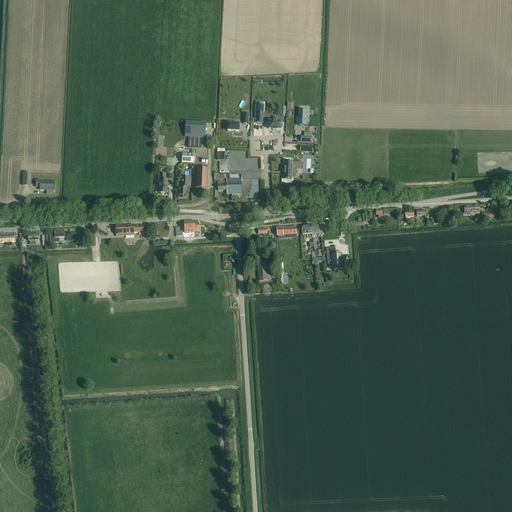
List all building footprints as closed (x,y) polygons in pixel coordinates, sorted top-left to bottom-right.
[(264,105),(256,105),(256,123),(263,123),(264,105)] [(299,110),(298,126),(306,126),(306,110),(299,110)] [(269,121),(269,129),(273,129),(273,130),(277,130),(277,129),(281,129),(281,127),(282,127),(282,124),(281,124),(281,121),(277,121),(277,118),(273,117),(273,121),(269,121)] [(185,121),(185,137),(189,137),(188,147),(201,148),(201,143),(205,143),(206,122),(185,121)] [(239,131),(240,123),(227,123),(227,131),(239,131)] [(301,136),(300,142),(311,142),(312,133),(304,132),(304,136),(301,136)] [(182,153),(182,163),(194,163),(194,154),(182,153)] [(284,161),(283,179),(291,179),(292,176),(296,176),(296,169),(302,169),(302,163),(292,162),(289,161),(288,161),(284,161)] [(201,168),(196,168),(196,188),(198,188),(198,194),(205,194),(205,188),(207,188),(207,165),(201,165),(201,168)] [(160,184),(159,193),(161,193),(162,194),(164,194),(165,193),(167,193),(167,188),(168,185),(167,185),(168,180),(166,179),(166,174),(165,174),(165,173),(159,172),(158,183),(160,184)] [(31,173),(23,173),(23,185),(31,185),(31,173)] [(191,187),(191,178),(181,178),(180,194),(186,194),(186,191),(188,191),(188,187),(191,187)] [(41,181),(41,179),(37,179),(36,187),(40,187),(40,190),(47,190),(46,194),(54,195),(54,190),(55,181),(41,181)] [(226,194),(241,194),(241,179),(226,179),(226,182),(218,182),(218,191),(226,191),(226,194)] [(481,207),(479,207),(479,206),(464,207),(465,210),(464,210),(464,211),(465,211),(465,214),(470,213),(470,212),(479,211),(481,211),(481,207)] [(384,214),(382,214),(382,209),(376,210),(376,215),(378,215),(379,218),(388,217),(388,218),(391,218),(391,214),(388,214),(388,211),(384,212),(384,214)] [(405,211),(406,221),(410,220),(410,217),(414,217),(413,211),(405,211)] [(196,230),(199,230),(199,224),(193,224),(193,221),(185,222),(186,233),(195,233),(195,232),(196,232),(196,230)] [(116,226),(116,236),(126,235),(126,236),(134,235),(134,233),(144,232),(143,225),(134,226),(134,225),(116,226)] [(315,225),(301,226),(302,235),(304,235),(305,238),(306,238),(305,235),(307,234),(307,238),(308,238),(308,234),(309,234),(309,238),(310,238),(310,234),(311,234),(311,239),(316,238),(316,234),(316,231),(321,230),(320,225),(315,225)] [(295,227),(277,228),(277,229),(278,236),(279,236),(296,235),(295,227)] [(59,241),(58,238),(64,237),(64,229),(55,230),(55,233),(54,233),(50,234),(51,242),(59,241)] [(29,241),(30,241),(31,245),(36,244),(35,240),(39,240),(39,234),(29,235),(29,241)] [(344,258),(341,258),(341,255),(336,255),(335,248),(326,249),(328,265),(329,265),(330,269),(344,268),(344,258)] [(259,281),(267,280),(266,264),(258,265),(259,281)]
